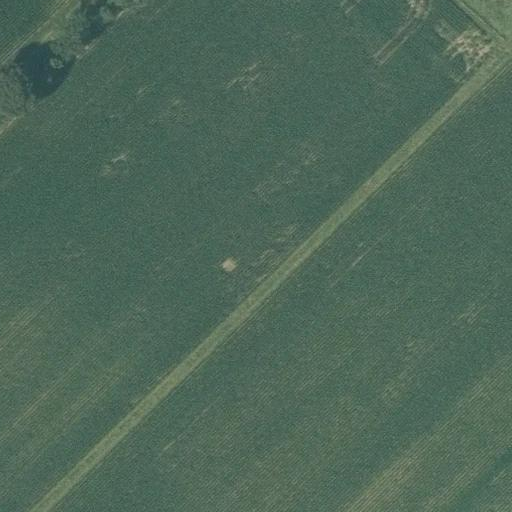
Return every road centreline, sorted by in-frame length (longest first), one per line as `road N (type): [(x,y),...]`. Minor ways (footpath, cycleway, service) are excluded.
road 1 (track): [(511,47),(33,511)]
road 2 (track): [(0,97),(100,0)]
